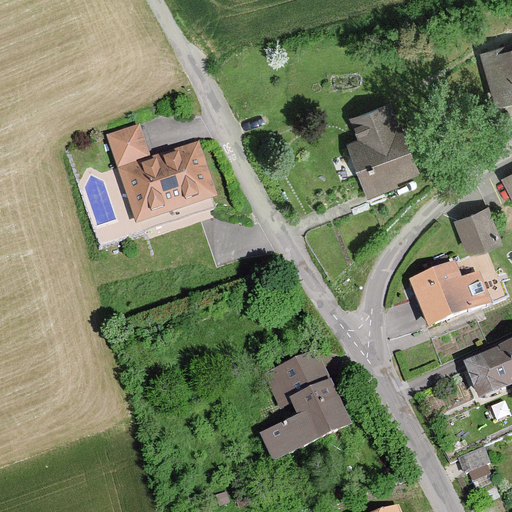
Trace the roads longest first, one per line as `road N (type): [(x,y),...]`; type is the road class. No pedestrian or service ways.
road 1 (residential): [(366,360),(306,278),(190,70)]
road 2 (residential): [(366,360),(385,271),(456,188),(511,157)]
road 3 (residential): [(451,511),(366,360)]
